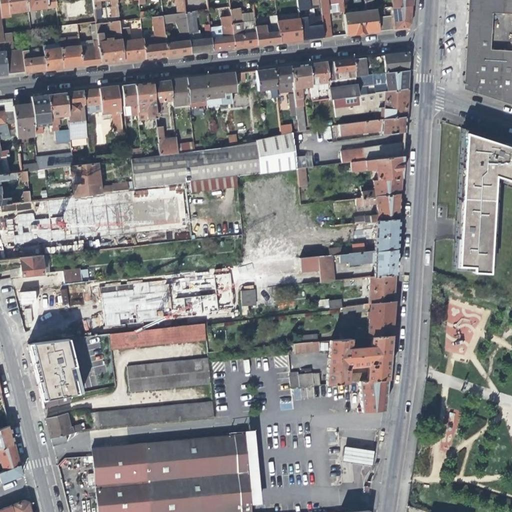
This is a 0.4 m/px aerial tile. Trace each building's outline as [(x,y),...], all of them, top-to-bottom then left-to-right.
[(8,13),(6,0),(0,0),(0,10),(0,14),(8,13)] [(6,0),(8,13),(28,11),(26,0),(6,0)] [(26,0),(28,11),(56,7),(55,2),(54,0),(26,0)] [(183,0),(174,0),(177,14),(185,13),(183,0)] [(296,0),(298,9),(301,40),(311,39),(324,38),(322,26),(319,0),(296,0)] [(343,11),(342,0),(319,0),(322,26),(329,25),(328,13),(334,12),(343,11)] [(511,47),(489,46),(464,44),(462,84),(470,84),(470,86),(483,87),(483,91),(495,92),(495,96),(507,97),(507,100),(511,99),(511,0),(467,0),(465,33),(490,35),(492,4),(503,5),(503,10),(511,10),(511,47)] [(241,20),(241,16),(239,2),(230,4),(230,7),(231,16),(232,21),(241,20)] [(118,17),(116,3),(110,4),(111,17),(118,17)] [(391,13),(393,30),(406,28),(410,24),(411,15),(411,5),(392,7),(390,7),(391,13)] [(301,40),(298,9),(295,10),(295,13),(291,14),(292,20),(277,21),(278,29),(280,43),(294,41),(301,40)] [(373,32),(379,32),(376,15),(376,10),(366,12),(368,33),(373,32)] [(188,33),(188,35),(199,34),(198,31),(196,30),(194,12),(186,13),(187,25),(188,33)] [(359,34),(368,33),(366,12),(344,14),(346,35),(359,34)] [(181,25),(187,25),(186,13),(185,13),(177,14),(163,16),(164,23),(181,21),(181,25)] [(391,13),(376,15),(379,32),(386,31),(393,30),(391,13)] [(241,16),(241,20),(243,34),(256,32),(255,24),(253,15),(241,16)] [(143,37),(143,39),(145,58),(157,57),(168,56),(165,35),(164,23),(163,16),(152,17),(154,36),(143,37)] [(231,16),(225,17),(221,17),(222,26),(223,36),(234,35),(232,21),(231,16)] [(271,30),(278,29),(277,21),(276,17),(270,18),(271,24),(271,30)] [(234,35),(243,34),(241,20),(232,21),(234,35)] [(102,41),(100,24),(95,24),(98,45),(100,64),(113,62),(123,61),(119,31),(118,21),(108,23),(110,39),(105,39),(105,41),(102,41)] [(271,30),(271,24),(259,26),(258,23),(255,24),(256,32),(257,46),(269,44),(280,43),(278,29),(271,30)] [(331,25),(329,25),(322,26),(324,38),(332,37),(331,25)] [(235,48),(234,35),(223,36),(217,37),(215,27),(210,27),(210,32),(212,51),(225,49),(235,48)] [(128,30),(119,31),(123,61),(135,60),(145,58),(143,39),(129,40),(128,30)] [(5,49),(13,48),(11,32),(3,33),(4,42),(5,49)] [(206,33),(199,34),(188,35),(190,53),(201,52),(212,51),(210,32),(206,33)] [(243,34),(234,35),(235,48),(247,47),(257,46),(256,32),(243,34)] [(188,33),(165,35),(168,56),(178,55),(190,53),(188,35),(188,33)] [(489,46),(490,35),(465,33),(464,44),(489,46)] [(60,42),(61,48),(79,45),(79,42),(78,34),(74,35),(74,40),(60,42)] [(79,45),(61,48),(63,68),(74,67),(82,66),(79,47),(79,45)] [(98,45),(92,45),(79,47),(82,66),(92,65),(100,64),(98,45)] [(13,48),(5,49),(5,53),(8,74),(21,73),(24,72),(22,52),(22,50),(13,51),(13,48)] [(43,50),(44,57),(45,70),(56,69),(63,68),(61,48),(43,50)] [(28,51),(22,52),(24,72),(39,71),(45,70),(44,57),(28,59),(28,51)] [(381,56),(383,73),(384,73),(408,70),(409,60),(409,57),(406,53),(381,56)] [(365,76),(363,58),(352,60),(353,70),(354,75),(354,77),(359,76),(365,76)] [(343,61),(332,62),(333,72),(347,71),(353,70),(352,60),(343,61)] [(325,73),(333,72),(332,62),(324,63),(325,73)] [(309,84),(315,83),(326,82),(325,73),(324,63),(316,64),(306,65),(309,84)] [(298,88),(309,87),(309,84),(306,65),(298,66),(290,67),(292,81),(292,89),(298,88)] [(280,82),(292,81),(290,67),(282,68),(272,69),(274,83),(280,82)] [(256,91),(264,90),(269,89),(274,88),(274,83),(272,69),(266,69),(254,71),(256,91)] [(408,79),(408,70),(384,73),(386,92),(407,90),(408,79)] [(244,80),(242,71),(232,73),(233,82),(244,80)] [(348,76),(347,71),(333,72),(325,73),(326,82),(327,89),(355,86),(354,77),(354,75),(348,76)] [(205,99),(229,96),(229,90),(234,90),(233,82),(232,73),(219,74),(212,75),(202,76),(205,99)] [(372,83),(373,94),(384,93),(386,92),(384,73),(383,73),(375,74),(375,77),(376,83),(372,83)] [(193,78),(184,79),(187,102),(205,99),(202,76),(193,78)] [(170,107),(187,104),(187,102),(184,79),(175,80),(167,81),(169,101),(170,107)] [(154,103),(169,101),(167,81),(158,82),(149,83),(152,103),(154,103)] [(292,81),(280,82),(281,93),(293,91),(292,89),(292,81)] [(316,90),(327,89),(326,82),(315,83),(316,90)] [(141,84),(132,85),(135,106),(136,116),(145,115),(146,121),(154,120),(153,114),(152,106),(152,103),(149,83),(141,84)] [(511,99),(507,100),(507,97),(495,96),(495,92),(483,91),(483,87),(470,86),(470,84),(462,84),(461,88),(511,104),(511,99)] [(126,86),(119,87),(122,108),(135,106),(132,85),(126,86)] [(355,86),(327,89),(328,99),(348,97),(356,96),(355,86)] [(101,116),(111,115),(119,114),(115,87),(104,88),(97,89),(100,108),(100,112),(101,116)] [(97,89),(81,91),(83,110),(100,108),(97,89)] [(376,109),(377,112),(380,112),(379,120),(405,117),(406,103),(407,90),(386,92),(384,93),(383,108),(376,109)] [(67,122),(84,119),(83,110),(81,91),(73,92),(64,93),(66,115),(67,122)] [(56,117),(66,115),(64,93),(55,94),(45,95),(48,118),(56,117)] [(375,109),(376,109),(383,108),(384,93),(373,94),(375,109)] [(32,120),(48,118),(45,95),(38,96),(29,97),(30,105),(32,120)] [(230,102),(229,96),(205,99),(205,105),(230,102)] [(349,105),(348,97),(328,99),(329,108),(349,105)] [(3,100),(5,114),(7,127),(16,126),(13,107),(12,99),(3,100)] [(188,108),(205,105),(205,99),(187,102),(187,104),(188,108)] [(22,105),(13,107),(16,126),(17,133),(17,138),(34,136),(33,134),(32,120),(30,105),(22,105)] [(123,118),(136,116),(135,106),(122,108),(123,118)] [(88,113),(100,112),(100,108),(83,110),(84,119),(85,125),(89,124),(88,113)] [(377,112),(370,114),(371,121),(379,120),(380,112),(377,112)] [(121,131),(119,114),(111,115),(114,132),(121,131)] [(371,121),(370,114),(361,115),(362,122),(371,121)] [(342,117),(342,125),(362,122),(361,115),(342,117)] [(57,124),(56,117),(48,118),(49,125),(54,124),(57,124)] [(378,136),(404,133),(405,124),(405,117),(379,120),(379,131),(378,136)] [(33,134),(42,133),(49,132),(49,125),(48,118),(32,120),(33,134)] [(339,136),(379,131),(379,120),(371,121),(362,122),(342,125),(337,125),(338,128),(339,136)] [(8,134),(7,127),(0,128),(0,141),(1,142),(8,141),(8,134)] [(511,144),(510,143),(459,127),(454,219),(453,239),(452,257),(452,269),(472,270),(472,271),(488,272),(488,267),(492,267),(497,177),(493,177),(494,171),(503,173),(501,177),(511,180),(511,144)] [(235,133),(236,143),(244,142),(242,132),(235,133)] [(42,133),(33,134),(34,136),(35,147),(43,146),(42,133)] [(259,173),(259,174),(296,170),(295,157),(292,133),(256,140),(244,142),(236,143),(237,145),(212,149),(201,150),(194,151),(178,153),(159,155),(143,157),(142,158),(130,159),(133,182),(134,189),(199,181),(199,180),(259,173)] [(342,164),(351,163),(357,162),(365,162),(376,160),(403,157),(403,148),(404,141),(364,147),(364,151),(341,153),(342,164)] [(157,144),(159,155),(178,153),(176,145),(176,142),(163,144),(157,144)] [(193,143),(176,145),(178,153),(194,151),(194,146),(193,143)] [(129,152),(130,159),(142,158),(141,151),(129,152)] [(73,161),(72,155),(72,154),(37,158),(38,165),(39,170),(71,166),(73,166),(73,161)] [(311,155),(295,157),(296,170),(305,169),(313,168),(311,155)] [(20,157),(12,157),(5,158),(6,164),(6,169),(7,174),(17,173),(22,172),(21,167),(20,157)] [(377,171),(378,182),(401,179),(402,169),(403,157),(376,160),(377,171)] [(365,162),(366,172),(377,171),(376,160),(365,162)] [(357,162),(358,173),(366,172),(365,162),(357,162)] [(73,185),(75,196),(96,194),(101,193),(101,188),(99,175),(98,163),(90,164),(82,165),(78,165),(73,166),(71,166),(72,176),(79,175),(80,185),(73,185)] [(307,186),(305,169),(296,170),(298,187),(307,186)] [(373,183),(374,192),(375,198),(379,197),(401,195),(401,185),(401,179),(378,182),(374,183),(373,183)] [(121,191),(129,190),(128,183),(121,183),(121,184),(121,191)] [(134,190),(135,198),(147,197),(147,189),(134,190)] [(131,204),(129,190),(121,191),(113,192),(114,199),(115,206),(131,204)] [(97,201),(108,200),(114,199),(113,192),(104,193),(101,193),(96,194),(97,201)] [(98,206),(97,201),(96,194),(75,196),(74,196),(76,209),(98,206)] [(378,215),(377,221),(399,219),(400,211),(400,201),(401,195),(379,197),(379,204),(378,215)] [(370,205),(379,204),(379,197),(375,198),(371,198),(370,205)] [(359,207),(370,205),(371,198),(362,199),(358,200),(359,207)] [(23,214),(23,213),(22,202),(20,203),(11,204),(2,205),(0,205),(0,216),(6,216),(23,214)] [(370,205),(370,217),(378,215),(379,204),(370,205)] [(376,221),(375,246),(375,251),(397,249),(398,235),(399,219),(377,221),(376,221)] [(368,231),(367,222),(355,224),(343,225),(344,234),(368,231)] [(352,246),(352,248),(353,254),(364,253),(364,246),(363,245),(352,246)] [(374,262),(373,277),(396,275),(397,261),(397,249),(375,251),(374,262)] [(364,263),(374,262),(375,251),(371,252),(364,253),(353,254),(349,254),(350,262),(350,265),(364,263)] [(340,263),(350,262),(349,254),(346,255),(342,255),(339,255),(340,263)] [(20,266),(21,269),(21,277),(43,275),(41,256),(36,256),(29,257),(22,258),(20,258),(20,263),(20,266)] [(323,275),(333,274),(331,256),(329,256),(321,257),(322,269),(323,275)] [(303,259),(304,271),(322,269),(321,257),(303,259)] [(274,275),(304,271),(303,259),(273,263),(274,275)] [(257,264),(244,266),(245,290),(245,292),(258,290),(261,290),(257,264)] [(10,270),(10,278),(11,278),(21,277),(21,269),(10,270)] [(80,270),(63,272),(64,285),(70,285),(78,284),(82,283),(81,271),(80,270)] [(22,283),(23,289),(42,287),(49,287),(64,285),(63,272),(49,274),(43,275),(21,277),(22,283)] [(334,282),(333,274),(323,275),(324,283),(334,282)] [(369,278),(367,305),(374,305),(394,302),(395,289),(396,275),(373,277),(369,278)] [(88,295),(97,294),(95,282),(88,283),(87,283),(88,295)] [(88,295),(87,283),(82,283),(78,284),(79,296),(88,295)] [(71,296),(79,296),(78,284),(70,285),(71,296)] [(71,296),(70,285),(64,285),(49,287),(50,298),(71,296)] [(43,298),(50,298),(49,287),(42,287),(42,293),(43,298)] [(229,306),(245,304),(245,292),(245,290),(228,292),(229,306)] [(259,306),(258,290),(245,292),(245,304),(245,307),(259,306)] [(36,291),(19,291),(19,304),(36,303),(36,291)] [(328,301),(329,310),(342,308),(341,300),(328,301)] [(374,308),(373,313),(372,320),(371,330),(370,338),(375,337),(390,336),(392,317),(394,302),(374,305),(374,308)] [(33,305),(18,307),(20,315),(31,314),(38,313),(42,313),(41,305),(34,306),(33,305)] [(368,311),(368,309),(367,305),(346,308),(346,314),(368,311)] [(83,316),(82,308),(81,308),(75,309),(56,311),(57,319),(83,316)] [(57,322),(57,319),(56,311),(53,311),(50,312),(42,313),(38,313),(39,321),(39,324),(57,322)] [(87,326),(86,322),(84,322),(73,323),(74,331),(87,330),(87,326)] [(113,350),(208,339),(207,324),(112,335),(112,339),(112,345),(113,350)] [(357,332),(357,339),(370,338),(371,330),(357,332)] [(357,332),(341,334),(342,341),(352,340),(357,339),(357,332)] [(100,346),(112,345),(112,339),(112,335),(99,336),(100,346)] [(301,336),(302,344),(318,343),(316,335),(301,336)] [(374,365),(374,373),(374,380),(386,379),(388,360),(390,336),(375,337),(375,341),(375,348),(374,365)] [(37,385),(42,401),(57,399),(68,396),(83,394),(79,379),(70,339),(27,345),(34,370),(37,385)] [(351,376),(351,368),(352,351),(352,344),(352,340),(342,341),(332,341),(331,385),(348,383),(351,383),(351,376)] [(319,351),(319,343),(318,343),(302,344),(294,345),(295,354),(319,351)] [(351,368),(374,365),(375,348),(352,351),(351,368)] [(131,392),(210,383),(210,381),(209,359),(209,358),(129,368),(131,392)] [(301,372),(210,381),(210,383),(211,397),(304,388),(302,376),(301,372)] [(374,373),(351,376),(351,383),(363,382),(374,380),(374,373)] [(304,388),(317,386),(315,375),(302,376),(304,388)] [(363,382),(360,409),(360,412),(367,412),(376,411),(383,410),(384,394),(385,386),(386,379),(374,380),(363,382)] [(68,396),(57,399),(58,405),(70,402),(68,396)] [(42,401),(43,409),(58,405),(57,399),(42,401)] [(90,430),(94,430),(212,418),(211,402),(88,416),(90,430)] [(67,419),(66,414),(46,419),(49,431),(51,439),(65,436),(71,435),(69,427),(67,419)] [(0,420),(0,428),(8,425),(7,418),(0,420)] [(0,448),(13,443),(10,432),(8,425),(0,428),(0,448)] [(80,425),(69,427),(71,435),(81,432),(80,425)] [(92,451),(98,511),(251,511),(243,435),(92,451)] [(0,470),(0,478),(1,482),(21,474),(17,458),(13,443),(0,448),(0,460),(3,469),(0,470)] [(373,451),(343,446),(341,461),(371,466),(373,451)] [(23,500),(11,504),(12,511),(30,511),(28,502),(23,500)]
